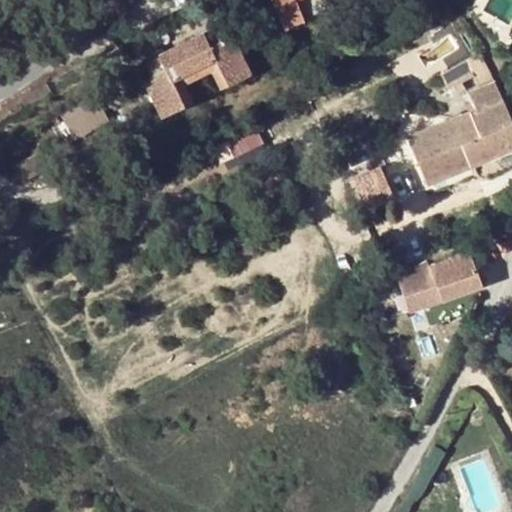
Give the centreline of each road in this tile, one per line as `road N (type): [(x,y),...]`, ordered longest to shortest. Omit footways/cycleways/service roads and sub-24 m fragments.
road 1 (unknown): [(511,173),(427,226),(390,241),(359,242),(329,208),(286,71)]
road 2 (residential): [(381,511),(467,367)]
road 3 (tertiary): [(0,76),(26,63),(94,0)]
